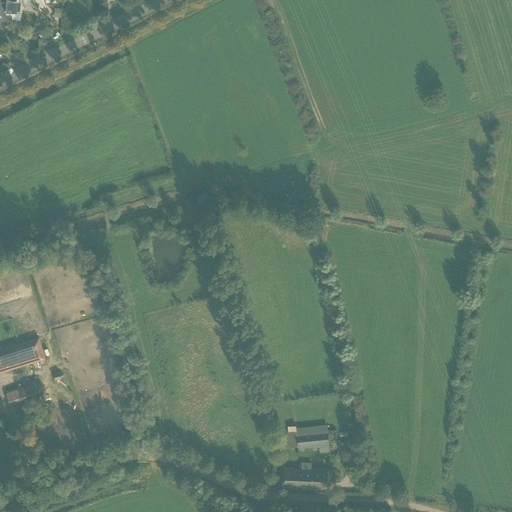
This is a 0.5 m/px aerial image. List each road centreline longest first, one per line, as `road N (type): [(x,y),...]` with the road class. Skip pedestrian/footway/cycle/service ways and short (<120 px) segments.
road 1 (track): [(436,511),(247,492),(157,456)]
road 2 (tertiary): [(0,86),(169,0)]
road 3 (track): [(157,456),(113,453),(0,491)]
